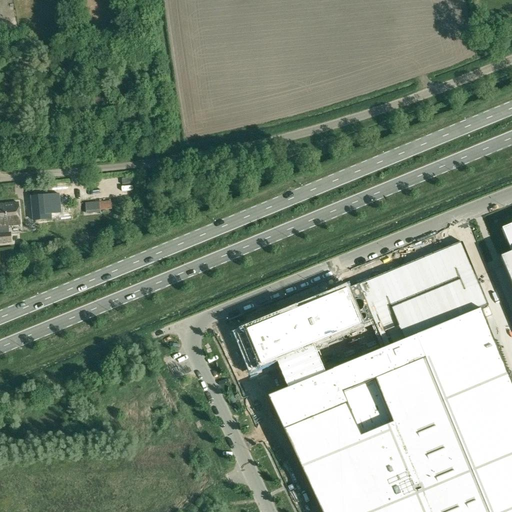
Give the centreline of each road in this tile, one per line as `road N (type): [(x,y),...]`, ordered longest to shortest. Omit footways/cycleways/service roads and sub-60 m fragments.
road 1 (primary): [(0,347),(511,139)]
road 2 (primary): [(511,110),(0,318)]
road 3 (unclassified): [(0,179),(275,139),(511,60)]
road 4 (unclassified): [(511,192),(197,323),(190,334)]
road 5 (unclassified): [(268,511),(190,334)]
